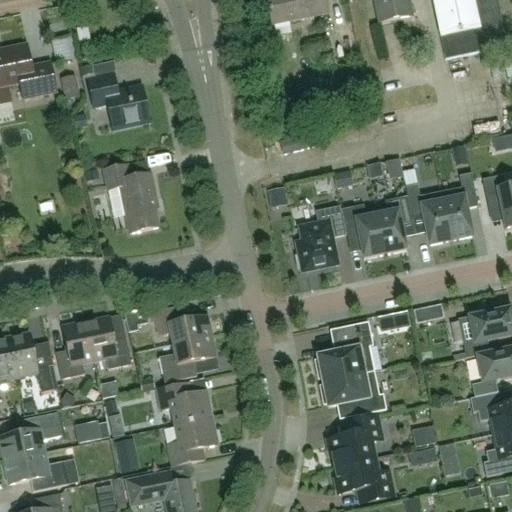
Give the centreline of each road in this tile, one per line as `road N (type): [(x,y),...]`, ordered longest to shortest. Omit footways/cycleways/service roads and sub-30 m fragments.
road 1 (unclassified): [(247,260),(186,0)]
road 2 (residential): [(511,269),(260,321)]
road 3 (unclassified): [(0,284),(133,280),(247,260)]
road 4 (unclassified): [(254,511),(270,477),(277,421),(260,321)]
